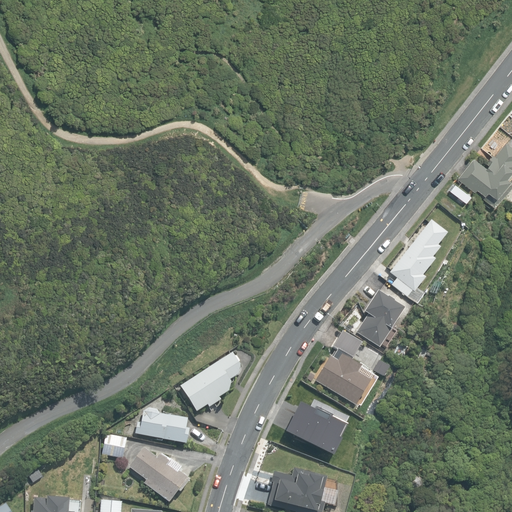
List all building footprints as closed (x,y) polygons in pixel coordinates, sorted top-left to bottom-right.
[(456,178),(493,208),(511,185),(511,182),(511,179),(511,148),(504,142),(493,156),(492,155),(485,163),(488,165),(486,168),(473,158),(456,178)] [(391,285),(406,298),(412,291),(414,293),(425,278),(422,276),(435,260),(432,258),(440,248),(437,246),(447,234),(430,221),(389,273),(396,279),(391,285)] [(356,333),(379,348),(392,329),(391,328),(403,310),(393,303),(393,302),(387,298),(387,299),(377,292),(364,313),(368,316),(356,333)] [(337,359),(329,355),(314,380),(355,404),(369,379),(356,372),(361,364),(341,352),(337,359)] [(180,386),(196,412),(208,405),(210,408),(221,401),(219,398),(228,392),(231,383),(229,381),(238,375),(240,366),(231,353),(180,386)] [(284,432),(328,460),(335,450),(333,448),(345,430),(336,424),(342,416),(327,407),(316,425),(297,412),(284,432)] [(134,434),(185,444),(188,430),(185,429),(187,420),(158,414),(156,410),(148,408),(145,411),(143,411),(140,423),(137,423),(134,434)] [(102,455),(123,459),(127,438),(107,433),(102,455)] [(144,483),(169,503),(178,491),(180,493),(190,481),(174,468),(172,470),(167,466),(170,462),(160,454),(157,458),(143,448),(129,467),(146,480),(144,483)] [(290,475),(272,471),(266,504),(277,508),(278,503),(311,511),(316,511),(322,491),(318,490),(318,485),(324,487),(326,477),(292,468),(290,475)] [(410,491),(417,492),(421,487),(422,479),(417,476),(410,476),(406,480),(406,487),(410,491)] [(67,511),(68,498),(45,496),(44,498),(33,497),(31,511),(29,511),(67,511)] [(120,511),(121,501),(101,499),(99,511),(120,511)] [(15,511),(9,502),(0,507),(0,511),(15,511)]
